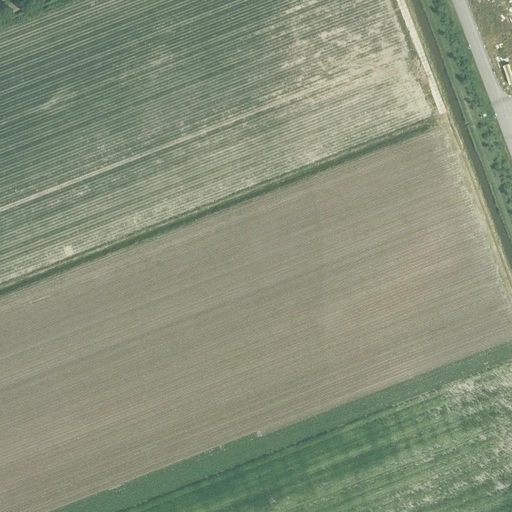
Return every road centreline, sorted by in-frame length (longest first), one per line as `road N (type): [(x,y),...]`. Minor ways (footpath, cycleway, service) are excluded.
road 1 (unclassified): [(503,114),(459,0)]
road 2 (track): [(397,0),(442,113)]
